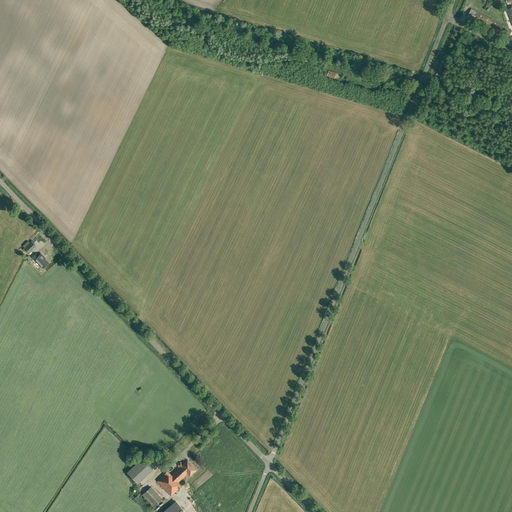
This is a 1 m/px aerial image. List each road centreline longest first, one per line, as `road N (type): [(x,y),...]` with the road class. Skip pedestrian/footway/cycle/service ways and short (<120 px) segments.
road 1 (unclassified): [(268,463),(447,17)]
road 2 (unclassified): [(268,463),(0,181)]
